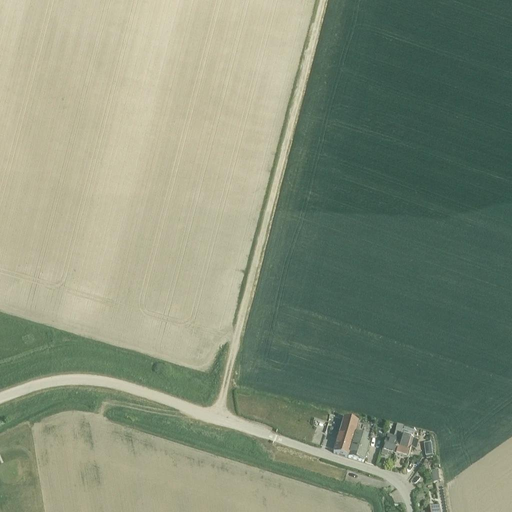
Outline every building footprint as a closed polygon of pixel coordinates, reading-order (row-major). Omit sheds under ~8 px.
[(333,454),(348,459),(359,425),(344,420),(333,454)] [(359,425),(348,459),(363,464),(374,429),(359,425)] [(385,441),(382,451),(395,455),(398,445),(402,432),(403,427),(397,425),(393,438),(387,436),(386,441),(385,441)] [(398,445),(395,455),(407,459),(411,448),(415,449),(417,441),(412,440),(413,435),(403,432),(402,432),(398,445)] [(419,470),(427,479),(436,471),(428,462),(419,470)]
